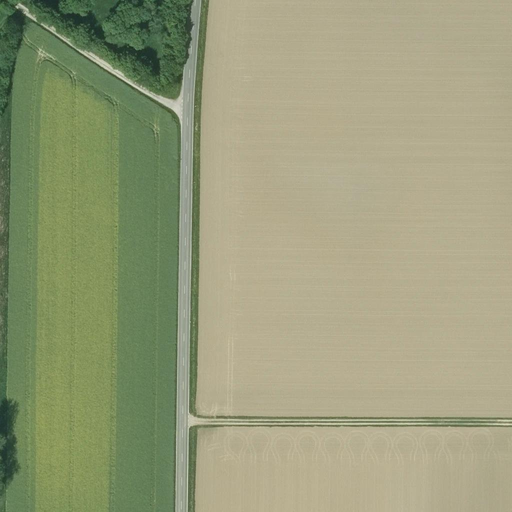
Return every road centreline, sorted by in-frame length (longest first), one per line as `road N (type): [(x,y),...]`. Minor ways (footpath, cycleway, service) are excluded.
road 1 (tertiary): [(181,511),(196,0)]
road 2 (track): [(511,422),(181,422)]
road 3 (track): [(9,0),(187,110)]
